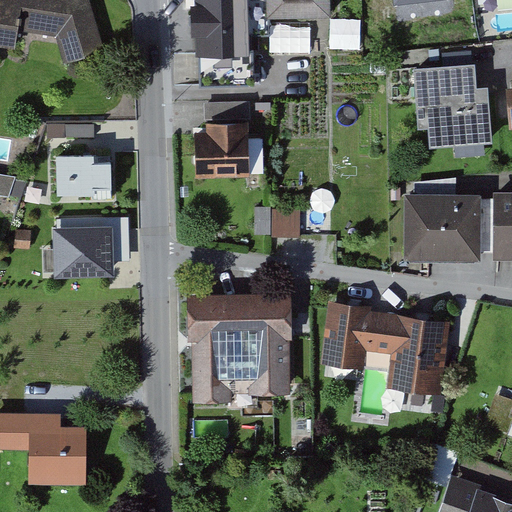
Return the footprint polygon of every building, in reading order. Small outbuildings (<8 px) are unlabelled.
[(111,50),(94,0),(0,0),(0,43),(22,47),(25,30),(62,36),(71,63),(111,50)] [(202,0),(205,51),(250,50),(248,0),(202,0)] [(278,0),(279,13),(338,13),(337,0),(278,0)] [(361,48),(361,17),(331,17),(330,48),(361,48)] [(481,88),(479,64),(422,68),(426,126),(434,125),(435,145),(496,140),(493,87),(481,88)] [(257,116),(256,101),(210,103),(211,109),(211,118),(257,116)] [(204,174),(257,172),(255,133),(255,130),(202,132),(204,174)] [(270,184),(268,132),(255,133),(257,172),(258,185),(270,184)] [(101,154),(64,155),(65,193),(85,192),(85,197),(117,196),(116,156),(101,157),(101,154)] [(0,172),(0,193),(11,196),(15,176),(0,172)] [(511,193),(501,193),(501,254),(511,254),(511,193)] [(482,195),(415,195),(415,252),(482,253),(482,195)] [(265,231),(301,231),(301,210),(265,210),(265,231)] [(120,226),(65,227),(65,275),(121,273),(120,226)] [(299,295),(199,296),(200,336),(203,336),(204,399),(238,398),(237,390),(296,389),(295,335),(300,335),(299,295)] [(367,335),(370,314),(371,310),(339,305),(332,357),(364,361),(367,335)] [(404,340),(407,319),(370,314),(367,335),(404,340)] [(450,325),(407,319),(404,340),(398,381),(441,387),(450,325)] [(0,443),(37,443),(37,484),(97,483),(96,427),(69,427),(69,412),(0,413),(0,443)] [(511,511),(511,503),(463,484),(451,511),(511,511)]
